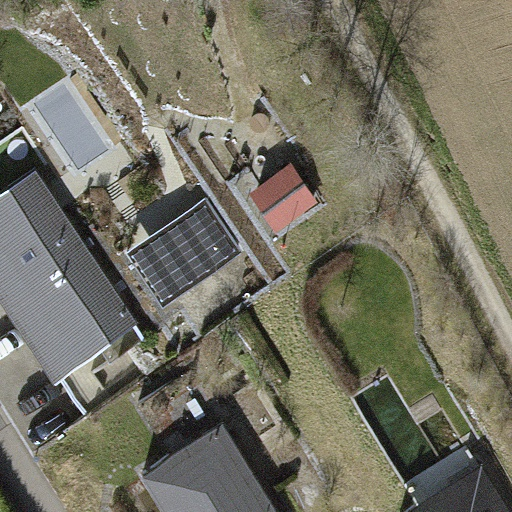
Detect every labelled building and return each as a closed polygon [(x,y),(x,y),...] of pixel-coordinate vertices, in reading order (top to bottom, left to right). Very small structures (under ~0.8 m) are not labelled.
[(292,170),(254,196),(278,230),(315,203),(292,170)] [(0,284),(65,381),(139,331),(37,179),(0,203),(0,284)] [(209,204),(134,254),(166,301),(241,252),(209,204)] [(276,511),(213,416),(131,471),(157,511),(276,511)] [(498,511),(473,472),(410,511),(498,511)]
